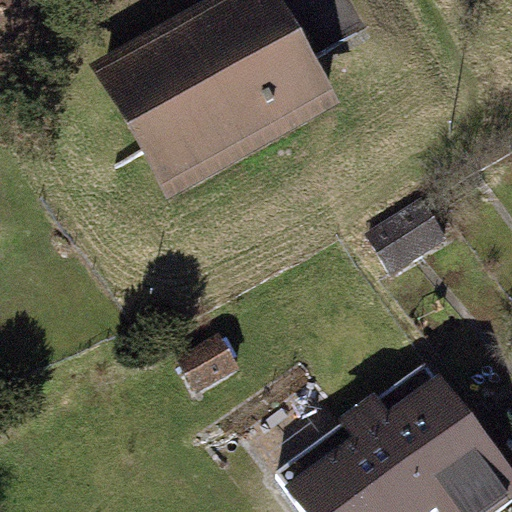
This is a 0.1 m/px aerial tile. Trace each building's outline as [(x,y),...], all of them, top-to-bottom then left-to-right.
[(286,0),(235,0),(101,75),(180,215),(353,118),(286,0)] [(430,210),(388,236),(416,278),(457,252),(430,210)] [(230,337),(183,361),(202,399),(249,375),(230,337)] [(456,391),(290,511),(511,511),(511,497),(482,457),(497,447),(456,391)] [(250,428),(283,474),(331,439),(299,394),(250,428)]
